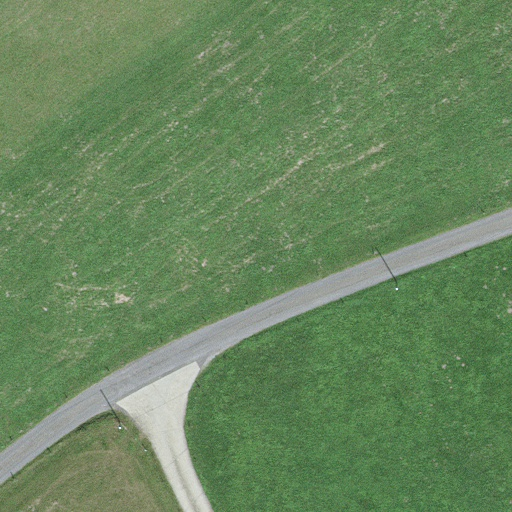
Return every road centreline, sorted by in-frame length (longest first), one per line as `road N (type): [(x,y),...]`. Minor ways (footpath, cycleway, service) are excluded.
road 1 (residential): [(0,474),(82,409),(247,320),(511,221)]
road 2 (track): [(145,372),(200,511)]
